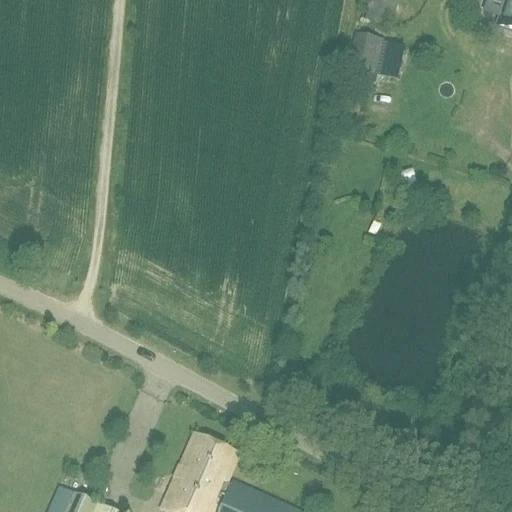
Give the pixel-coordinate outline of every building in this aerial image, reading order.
[(366,0),(361,20),(391,28),(398,0),(366,0)] [(511,0),(501,0),(505,1),(498,24),(511,29),(511,0)] [(402,48),(392,46),(382,44),(383,41),(356,36),(349,72),(396,81),(402,48)] [(223,503),(230,487),(225,484),(237,456),(194,436),(161,510),(166,511),(212,511),(217,501),(223,503)] [(295,511),(232,483),(230,487),(223,503),(219,511),(295,511)] [(107,511),(59,489),(48,511),(107,511)]
